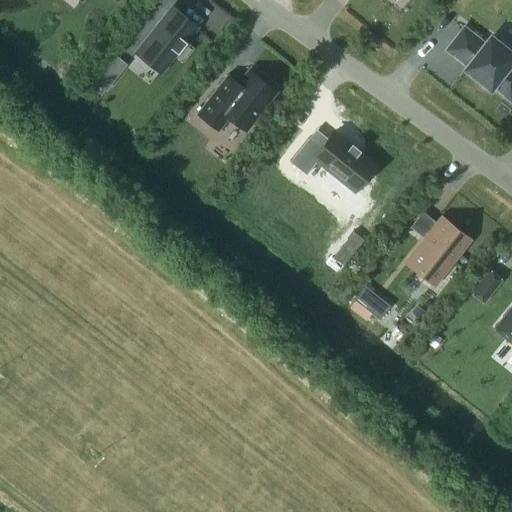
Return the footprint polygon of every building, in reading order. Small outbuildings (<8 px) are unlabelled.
[(172,8),(143,46),(167,65),(197,27),(172,8)] [(511,102),(511,89),(500,80),(510,68),(492,53),(489,58),(483,53),(476,61),(457,45),(441,64),(461,80),(458,84),(477,100),(480,96),(483,98),(480,102),(482,103),(485,99),(503,114),(511,102)] [(113,58),(94,84),(106,94),(126,68),(113,58)] [(227,74),(197,113),(218,130),(228,117),(245,130),(276,91),(249,69),(238,83),(227,74)] [(309,137),(289,162),(303,174),(315,159),(355,190),(375,165),(334,132),(322,147),(309,137)] [(468,238),(443,218),(409,261),(434,281),(468,238)] [(364,240),(354,231),(347,240),(357,248),(364,240)] [(489,270),(471,292),(484,302),(502,280),(489,270)] [(364,285),(354,299),(379,319),(390,306),(364,285)] [(511,304),(494,327),(511,341),(511,304)] [(419,318),(424,311),(417,305),(411,312),(419,318)]
